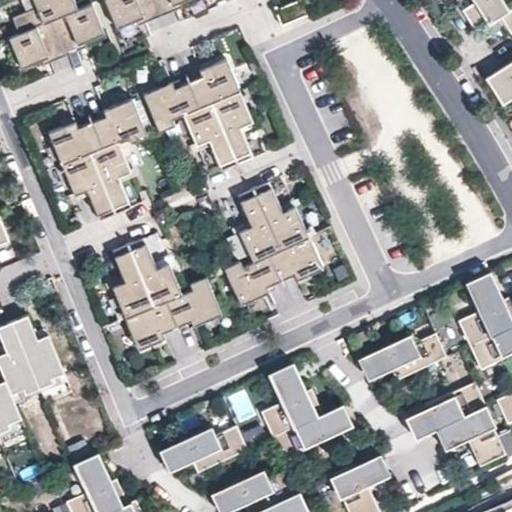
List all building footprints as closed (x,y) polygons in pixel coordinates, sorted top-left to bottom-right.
[(78,8),(75,0),(35,0),(38,5),(13,16),(20,32),(10,36),(22,66),(42,58),(45,63),(49,61),(84,47),(87,45),(85,40),(105,32),(92,2),(78,8)] [(106,0),(117,26),(137,18),(139,24),(145,21),(176,8),(183,6),(181,0),(180,0),(106,0)] [(296,0),(277,7),(282,22),(306,13),(301,0),(296,0)] [(511,8),(509,10),(502,0),(478,0),(475,2),(462,10),(476,31),(499,17),(511,36),(511,59),(499,68),(511,87),(511,8)] [(253,120),(227,57),(201,68),(203,74),(169,88),(167,82),(144,91),(160,129),(176,123),(173,116),(184,112),(197,143),(210,138),(222,169),(226,167),(251,156),(254,155),(241,125),(253,120)] [(511,87),(499,68),(486,77),(502,102),(511,95),(511,87)] [(131,170),(118,139),(129,134),(132,140),(148,134),(132,96),(110,105),(112,111),(78,125),(76,119),(49,130),(75,193),(88,188),(100,219),(104,217),(132,206),(119,175),(131,170)] [(324,271),(298,208),(286,213),(273,182),(271,183),(244,195),(242,196),(254,226),(242,232),(255,263),(244,267),(241,261),(225,267),(241,306),(264,296),(261,290),(268,287),(295,276),(298,282),(324,271)] [(0,242),(9,239),(0,215),(0,242)] [(182,293),(169,261),(157,267),(144,236),(143,237),(114,248),(113,249),(125,280),(113,285),(139,348),(162,338),(159,332),(193,318),(196,324),(222,313),(207,275),(191,282),(193,288),(182,293)] [(505,296),(493,269),(468,280),(481,307),(505,296)] [(470,344),(511,324),(511,304),(508,295),(505,296),(481,307),(458,318),(470,344)] [(64,372),(48,334),(37,339),(27,315),(13,321),(41,387),(53,381),(51,377),(64,372)] [(41,387),(13,321),(0,325),(0,334),(7,351),(0,353),(0,363),(6,379),(12,393),(23,388),(25,393),(41,387)] [(511,351),(511,324),(470,344),(479,364),(480,367),(511,351)] [(391,367),(385,355),(414,341),(410,332),(360,355),(370,376),(391,367)] [(396,378),(446,355),(435,332),(414,341),(385,355),(391,367),(396,378)] [(307,389),(294,360),(269,372),(282,400),(286,398),(307,389)] [(12,393),(6,379),(0,381),(0,430),(11,426),(9,422),(22,417),(12,393)] [(483,405),(485,404),(474,381),(424,403),(426,407),(435,427),(458,417),(483,405)] [(323,412),(312,386),(307,389),(286,398),(282,400),(262,409),(273,435),(323,412)] [(228,394),(239,422),(256,415),(244,387),(228,394)] [(511,391),(497,399),(508,422),(511,420),(511,391)] [(353,423),(344,402),(323,412),(333,432),(353,423)] [(502,447),(483,405),(458,417),(468,438),(477,459),(502,447)] [(435,427),(426,407),(407,416),(413,430),(416,436),(423,433),(432,429),(435,427)] [(333,432),(323,412),(273,435),(284,457),(334,434),(333,432)] [(468,438),(458,417),(435,427),(445,449),(468,438)] [(236,423),(215,433),(186,447),(191,459),(197,470),(247,447),(236,423)] [(191,459),(186,447),(215,433),(211,424),(161,447),(168,463),(171,468),(191,459)] [(111,479),(98,451),(76,461),(89,489),(107,481),(111,479)] [(387,475),(377,454),(358,463),(367,484),(387,475)] [(367,484),(358,463),(332,475),(349,511),(379,511),(380,511),(367,484)] [(288,466),(267,476),(238,490),(244,501),(248,511),(252,511),(270,504),(296,492),(299,490),(288,466)] [(238,490),(267,476),(263,467),(214,490),(222,508),(223,511),(244,501),(238,490)] [(106,511),(130,501),(118,476),(111,479),(107,481),(89,489),(68,499),(73,511),(106,511)] [(304,511),(296,492),(270,504),(273,511),(304,511)] [(144,511),(138,498),(130,501),(106,511),(144,511)]
